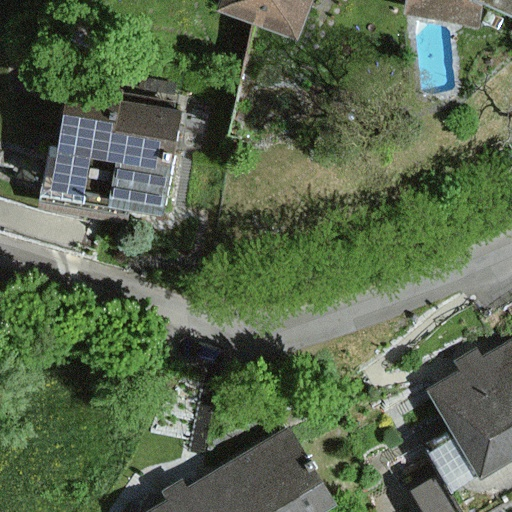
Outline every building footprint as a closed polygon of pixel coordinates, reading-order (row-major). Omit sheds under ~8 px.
[(511,0),(223,0),(219,14),(301,44),(316,0),(408,0),(405,17),(480,29),(484,6),(511,16),(511,0)] [(287,66),(253,61),(250,84),(283,89),(287,66)] [(165,217),(183,112),(172,110),(176,85),(142,79),(138,105),(123,102),(126,86),(71,77),(59,148),(48,146),(37,210),(128,225),(130,211),(165,217)] [(461,373),(430,393),(455,432),(483,476),(511,457),(511,337),(486,354),(480,345),(453,362),(461,373)] [(329,511),(338,507),(291,427),(189,488),(184,480),(162,492),(168,502),(151,511),(329,511)] [(511,511),(511,457),(483,476),(455,432),(425,452),(442,478),(417,494),(428,511),(511,511)]
